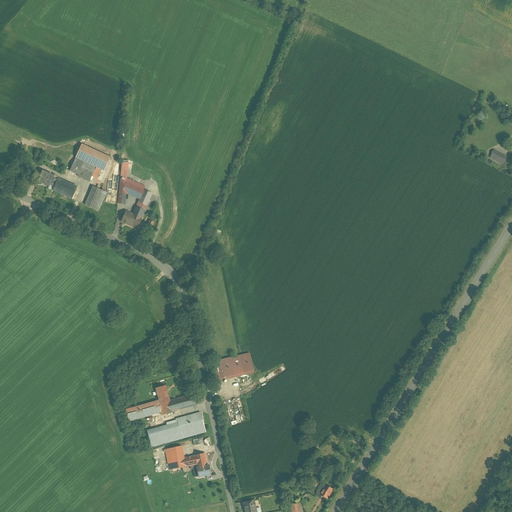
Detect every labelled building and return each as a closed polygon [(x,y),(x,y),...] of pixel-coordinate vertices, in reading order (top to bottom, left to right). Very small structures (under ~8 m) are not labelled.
[(109,158),(82,145),(70,171),(78,175),(78,177),(89,182),(92,177),(97,179),(101,169),(103,170),(109,158)] [(494,151),(490,158),(503,165),(506,158),(494,151)] [(145,212),(152,194),(138,188),(125,182),(127,178),(128,168),(122,168),(121,180),(119,198),(118,204),(125,204),(126,193),(139,199),(136,208),(145,212)] [(53,177),(42,172),(38,181),(49,186),(50,185),(54,187),(57,181),(53,179),(53,177)] [(58,179),(57,181),(54,187),(53,191),(72,199),(77,187),(58,179)] [(106,193),(93,187),(84,205),(98,211),(106,193)] [(145,212),(136,208),(133,215),(126,212),(121,222),(137,229),(145,212)] [(239,356),(210,362),(216,382),(254,373),(249,353),(239,356)] [(155,389),(158,401),(169,398),(166,386),(155,389)] [(170,401),(169,398),(158,401),(125,410),(128,422),(162,413),(162,416),(195,406),(192,395),(170,401)] [(205,432),(200,412),(176,419),(176,420),(166,423),(167,425),(148,431),(152,447),(182,439),(205,432)] [(196,465),(206,462),(205,453),(194,456),(184,458),(181,446),(165,450),(169,471),(196,465)] [(334,452),(329,449),(322,462),(327,464),(334,452)] [(206,462),(196,465),(199,477),(210,474),(208,465),(207,466),(206,462)] [(334,491),(323,484),(317,494),(328,500),(334,491)] [(255,511),(254,501),(243,503),(244,511),(255,511)]
